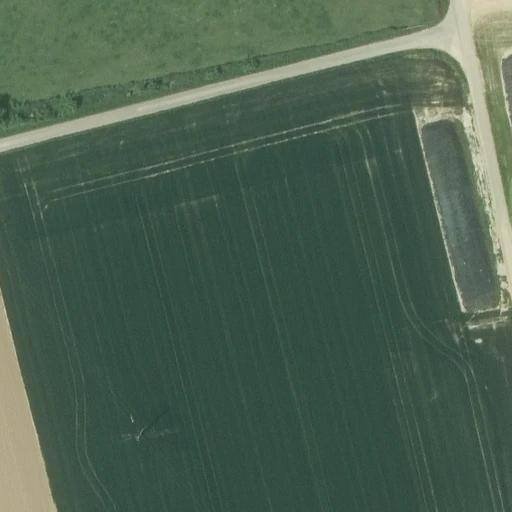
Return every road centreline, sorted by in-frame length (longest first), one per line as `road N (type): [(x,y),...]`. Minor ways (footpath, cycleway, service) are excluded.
road 1 (unclassified): [(0,147),(459,27)]
road 2 (track): [(453,0),(511,289)]
